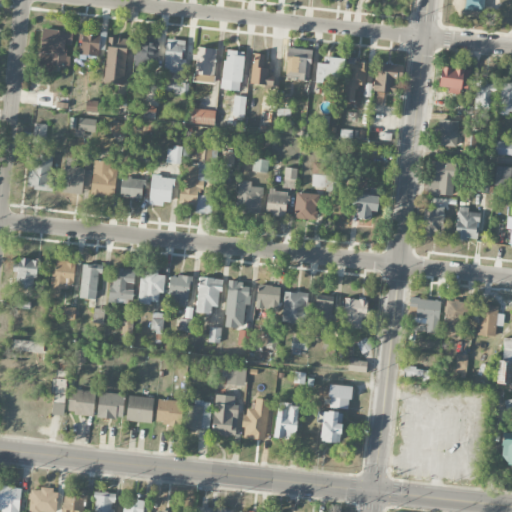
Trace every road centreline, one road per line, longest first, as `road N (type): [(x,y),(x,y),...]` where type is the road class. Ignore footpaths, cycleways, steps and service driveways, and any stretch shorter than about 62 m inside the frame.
road 1 (tertiary): [(511,506),(0,449)]
road 2 (residential): [(373,511),(429,0)]
road 3 (residential): [(511,276),(0,221)]
road 4 (residential): [(511,46),(97,0)]
road 5 (residential): [(0,221),(24,0)]
